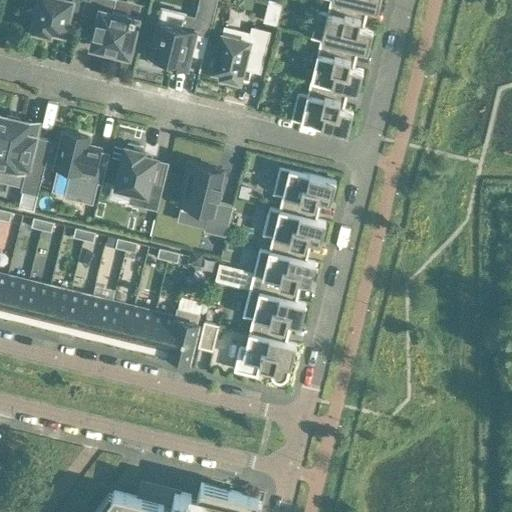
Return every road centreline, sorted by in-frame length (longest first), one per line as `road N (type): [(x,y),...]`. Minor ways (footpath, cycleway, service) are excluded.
road 1 (residential): [(0,66),(369,157)]
road 2 (residential): [(306,419),(0,344)]
road 3 (residential): [(0,402),(292,474)]
road 4 (residential): [(306,419),(369,157)]
road 5 (residential): [(369,157),(408,0)]
